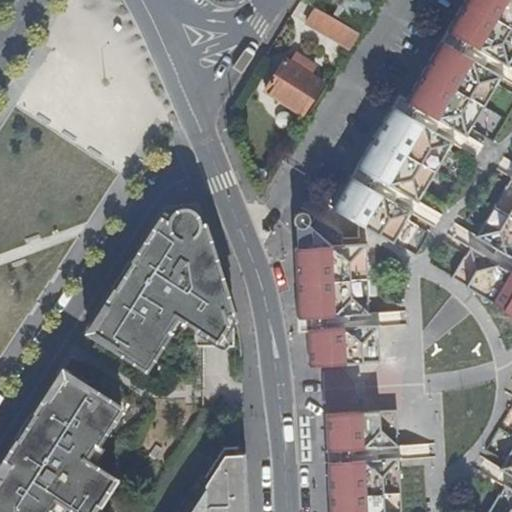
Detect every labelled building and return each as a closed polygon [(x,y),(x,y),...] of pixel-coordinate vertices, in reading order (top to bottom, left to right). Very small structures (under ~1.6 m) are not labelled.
[(501,75),(470,57),(476,46),(508,64),(511,56),(511,0),(463,0),(447,29),(457,35),(451,46),(440,40),(406,98),(399,110),(392,106),(357,165),(368,172),(362,182),(351,176),(332,207),(393,243),(394,242),(405,248),(418,225),(407,219),(411,212),(380,193),(386,182),(418,201),(453,141),(421,123),(428,112),(466,135),(501,75)] [(381,0),(344,0),(335,16),(361,32),(381,0)] [(358,36),(361,32),(335,16),(319,6),(308,22),(351,47),(358,36)] [(457,35),(447,29),(440,40),(451,46),(457,35)] [(508,64),(476,46),(470,57),(501,75),(508,64)] [(267,89),(306,113),(324,82),(310,73),(316,65),(297,53),(291,61),(286,58),(267,89)] [(406,98),(399,94),(392,106),(399,110),(406,98)] [(368,172),(357,165),(351,176),(362,182),(368,172)] [(511,176),(477,236),(511,256),(511,270),(471,246),(452,277),(511,312),(511,176)] [(418,201),(386,182),(380,193),(411,212),(418,201)] [(196,327),(196,346),(233,347),(233,324),(237,323),(206,225),(201,226),(201,222),(200,219),(197,216),(195,213),(191,211),(185,210),(181,210),(176,212),(173,216),(172,218),(171,221),(167,222),(161,218),(133,263),(134,264),(118,290),(116,289),(103,309),(106,312),(94,331),(98,333),(113,343),(111,347),(146,370),(170,333),(168,331),(178,315),(187,321),(196,327)] [(296,225),(310,225),(310,224),(311,222),(311,220),(311,218),(311,217),(310,215),(309,213),(307,212),(306,211),(303,211),(300,211),(298,212),(297,213),(295,216),(294,218),(294,221),(294,222),(296,225)] [(511,256),(477,236),(471,246),(511,270),(511,256)] [(332,345),(333,362),(380,360),(378,325),(370,325),(356,326),(355,313),(370,313),(366,244),(308,247),(312,316),(320,315),(322,345),(332,345)] [(309,364),(333,362),(332,345),(322,345),(320,315),(312,316),(308,247),(299,247),(297,247),(294,247),(299,330),(307,329),(309,364)] [(118,290),(134,264),(133,263),(116,289),(118,290)] [(95,338),(98,333),(94,331),(106,312),(103,309),(87,333),(95,338)] [(370,325),(370,313),(355,313),(356,326),(370,325)] [(176,337),(187,321),(178,315),(168,331),(170,333),(176,337)] [(64,369),(49,393),(52,396),(65,376),(68,379),(71,374),(64,369)] [(98,445),(121,408),(86,385),(84,389),(68,379),(65,376),(52,396),(49,393),(35,414),(37,415),(20,441),(18,440),(6,460),(12,464),(0,481),(0,511),(48,511),(50,509),(51,510),(58,500),(68,506),(77,511),(91,511),(97,503),(98,504),(115,479),(94,465),(85,460),(95,444),(98,445)] [(401,511),(398,458),(372,459),(372,447),(398,445),(396,410),(339,413),(344,511),(511,511),(511,452),(502,469),(511,474),(511,488),(505,485),(488,511),(401,511)] [(344,511),(339,413),(325,414),(330,511),(344,511)] [(20,441),(37,415),(35,414),(18,440),(20,441)] [(104,449),(98,445),(95,444),(85,460),(94,465),(104,449)] [(398,445),(372,447),(372,459),(398,458),(398,445)] [(248,511),(246,453),(237,454),(237,447),(224,448),(205,477),(206,491),(208,504),(199,502),(192,511),(248,511)] [(0,481),(12,464),(6,460),(0,468),(0,481)] [(115,479),(98,504),(102,507),(119,481),(115,479)] [(206,491),(199,502),(208,504),(206,491)] [(63,511),(68,506),(58,500),(51,510),(54,511),(63,511)]
